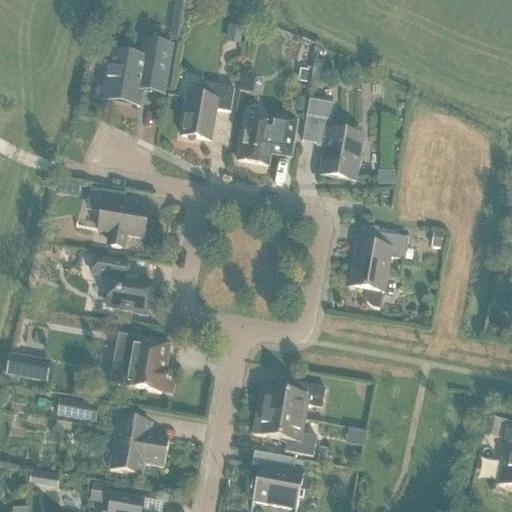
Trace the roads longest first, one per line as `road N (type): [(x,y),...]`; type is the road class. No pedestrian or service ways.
road 1 (residential): [(237,338),(291,343),(315,331),(336,217),(200,193)]
road 2 (residential): [(237,338),(181,320),(200,193)]
road 3 (residential): [(206,511),(237,338)]
